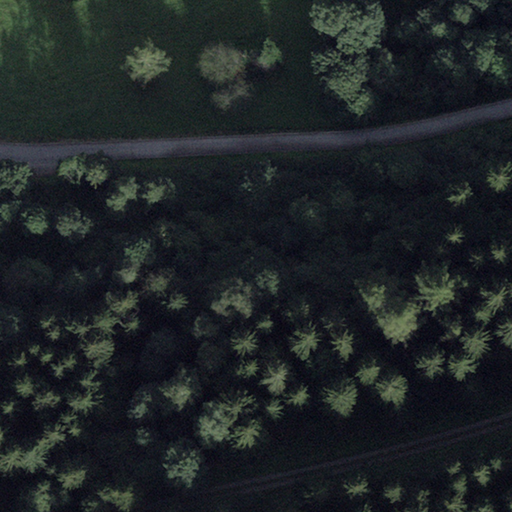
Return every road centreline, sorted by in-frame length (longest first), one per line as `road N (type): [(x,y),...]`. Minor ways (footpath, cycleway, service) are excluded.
road 1 (unclassified): [(0,149),(359,139),(511,109)]
road 2 (track): [(511,415),(132,511)]
